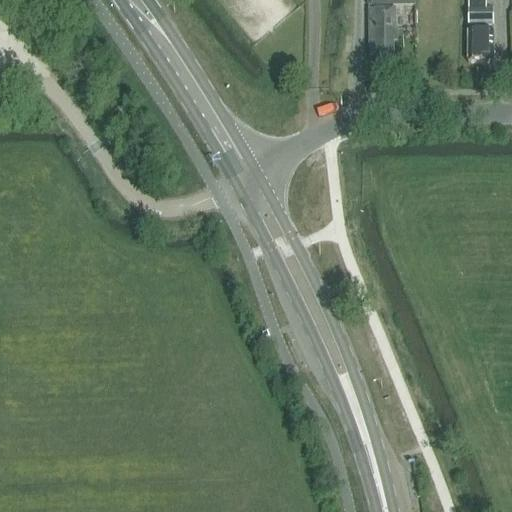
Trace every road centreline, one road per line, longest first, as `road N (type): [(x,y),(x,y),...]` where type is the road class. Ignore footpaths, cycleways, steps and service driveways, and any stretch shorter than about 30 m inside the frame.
road 1 (primary): [(393,511),(335,328),(255,172)]
road 2 (primary): [(235,184),(314,337),(376,511)]
road 3 (tertiary): [(255,172),(341,126),(511,115)]
road 4 (primary): [(118,0),(235,184)]
road 5 (primary): [(255,172),(147,0)]
